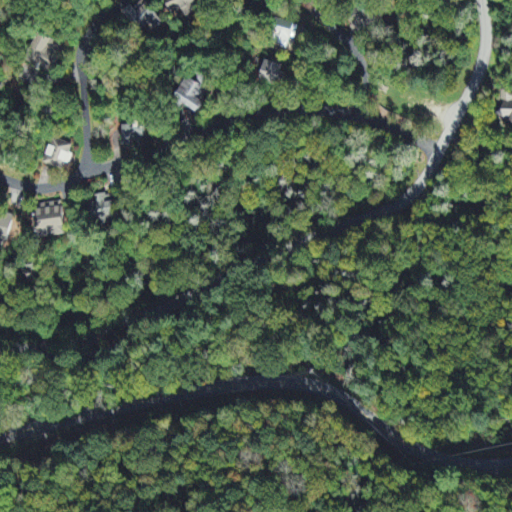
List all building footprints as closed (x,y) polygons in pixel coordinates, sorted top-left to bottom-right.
[(163,23),(142,0),(141,0),(126,14),(148,37),(163,23)] [(200,11),(195,0),(164,0),(175,23),(200,11)] [(291,39),(295,41),(299,27),(281,21),(273,47),(288,51),(291,39)] [(61,46),(38,35),(28,57),(51,67),(61,46)] [(277,88),(283,67),(266,62),(259,83),(277,88)] [(188,77),(175,100),(197,113),(215,82),(202,75),(198,83),(188,77)] [(511,92),(503,92),(502,121),(511,121),(511,124),(511,123),(511,103),(511,92)] [(146,127),(123,127),(124,149),(147,148),(146,127)] [(43,164),(67,173),(73,155),(70,154),(73,146),(53,138),(43,164)] [(96,198),(102,227),(119,223),(113,195),(96,198)] [(39,206),(42,239),(67,236),(63,203),(39,206)] [(0,241),(9,243),(13,215),(0,212),(0,241)]
